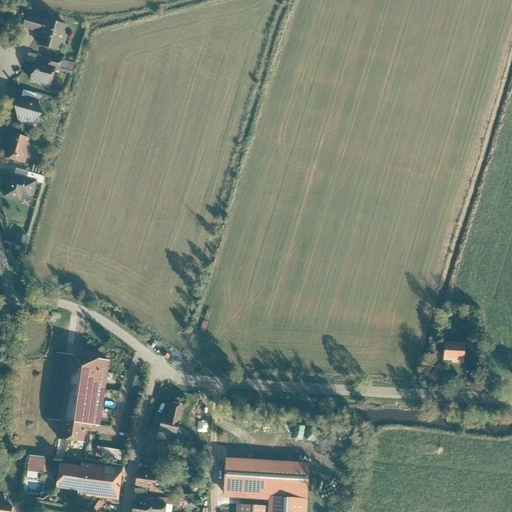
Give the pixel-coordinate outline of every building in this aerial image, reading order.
[(17,18),(10,16),(8,25),(15,27),(17,18)] [(61,54),(68,26),(26,16),(23,31),(43,35),(39,49),(61,54)] [(35,56),(27,54),(25,61),(33,63),(35,56)] [(59,61),(51,58),(49,67),(56,69),(59,61)] [(49,67),(33,63),(29,81),(52,87),(56,69),(49,67)] [(37,102),(25,97),(13,109),(18,123),(28,127),(39,117),(37,102)] [(6,142),(1,160),(24,167),(30,147),(27,146),(28,140),(12,136),(10,143),(6,142)] [(38,183),(9,174),(1,198),(19,204),(21,197),(33,200),(38,183)] [(463,344),(444,343),(444,361),(463,362),(463,344)] [(98,428),(107,361),(54,354),(44,421),(58,423),(85,427),(98,428)] [(180,405),(169,403),(167,418),(160,417),(157,439),(163,441),(164,433),(175,434),(180,405)] [(58,423),(56,440),(83,443),(85,427),(58,423)] [(121,458),(121,447),(97,446),(96,457),(121,458)] [(44,471),(45,458),(29,456),(27,469),(44,471)] [(267,494),(266,511),(304,511),(308,460),(226,456),(224,491),(267,494)] [(118,501),(122,467),(81,463),(80,466),(58,464),(56,489),(78,491),(78,496),(118,501)] [(164,470),(137,467),(135,486),(162,489),(164,470)] [(163,511),(165,505),(133,501),(130,511),(163,511)] [(264,511),(265,502),(234,501),(233,511),(264,511)]
